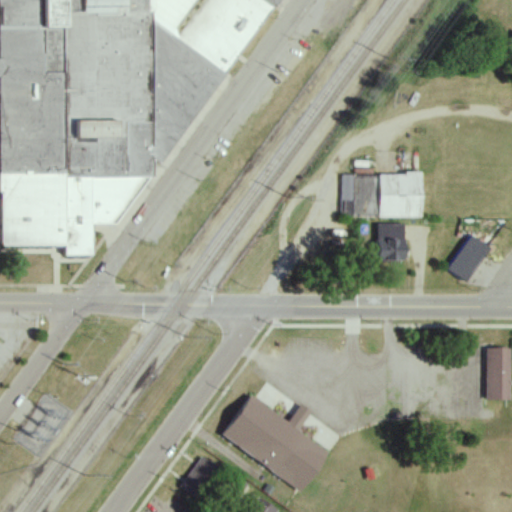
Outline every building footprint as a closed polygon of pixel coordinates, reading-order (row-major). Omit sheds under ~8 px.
[(280,0),(0,0),(0,194),(2,247),(62,245),(62,257),(91,256),(90,225),(134,224),(280,0)] [(339,175),(339,218),(419,218),(420,175),(339,175)] [(374,261),(403,262),(403,225),(375,224),(374,261)] [(463,283),(488,250),(470,236),(445,269),(463,283)] [(484,348),(483,401),(508,401),(509,349),(484,348)] [(221,437),(301,492),(328,454),(297,431),(310,413),(299,405),(287,422),(250,397),(221,437)] [(217,468),(202,456),(178,486),(194,498),(217,468)] [(275,511),(276,511),(261,499),(251,511),(275,511)]
